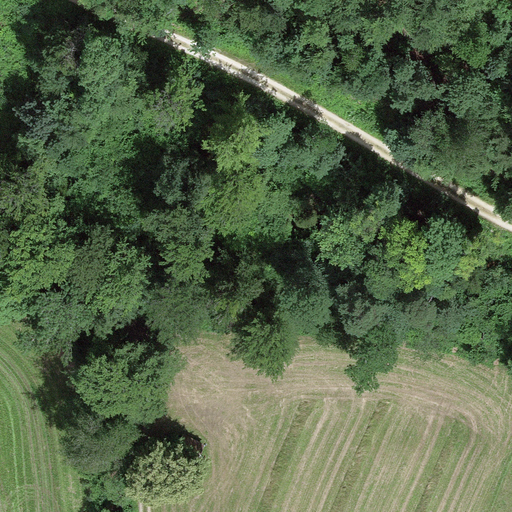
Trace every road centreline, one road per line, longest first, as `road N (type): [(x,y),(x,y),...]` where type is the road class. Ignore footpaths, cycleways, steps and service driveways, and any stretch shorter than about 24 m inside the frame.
road 1 (track): [(511,225),(266,89),(75,0)]
road 2 (track): [(146,511),(131,329)]
road 3 (track): [(0,235),(131,329)]
